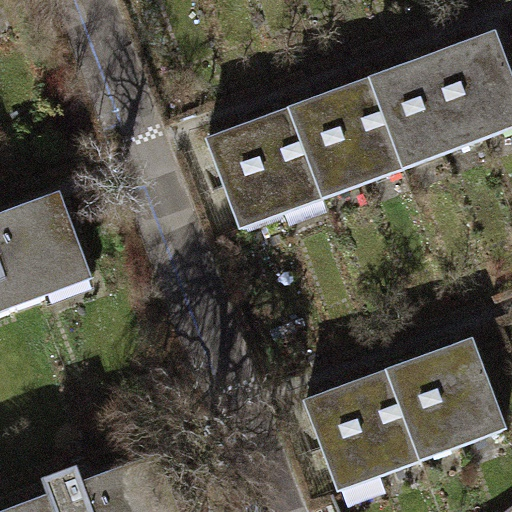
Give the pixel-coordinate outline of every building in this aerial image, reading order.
[(454,50),(489,136),(511,126),(511,89),(491,36),(454,50)] [(409,68),(443,154),(489,136),(454,50),(409,68)] [(443,154),(409,68),(371,83),(405,169),(443,154)] [(327,100),(361,186),(405,169),(371,83),(327,100)] [(361,186),(327,100),(289,115),(323,201),(361,186)] [(249,131),(284,217),(323,201),(289,115),(249,131)] [(284,217),(249,131),(207,148),(241,234),(284,217)] [(0,316),(47,300),(43,287),(85,272),(59,199),(0,219),(0,316)] [(430,360),(463,446),(505,431),(472,344),(430,360)] [(463,446),(430,360),(390,375),(423,462),(463,446)] [(349,391),(382,477),(423,462),(390,375),(349,391)] [(382,477),(349,391),(308,406),(341,493),(382,477)] [(176,511),(158,462),(83,488),(79,476),(48,487),(53,502),(23,511),(176,511)]
